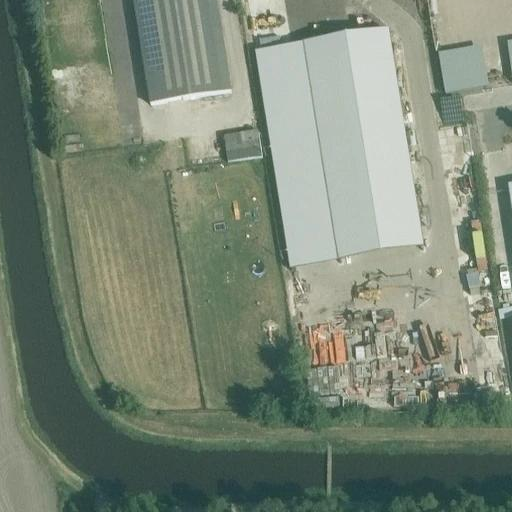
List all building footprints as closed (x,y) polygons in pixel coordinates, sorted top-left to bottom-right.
[(132,0),(150,107),(230,94),(215,0),(132,0)] [(286,0),(288,27),(310,25),(308,0),(286,0)] [(388,33),(305,46),(337,246),(420,233),(388,33)] [(228,166),(262,160),(258,133),(223,138),(228,166)] [(318,326),(318,369),(336,369),(336,378),(349,378),(349,365),(357,364),(357,326),(318,326)] [(445,350),(445,377),(469,377),(469,350),(445,350)] [(472,396),(471,382),(442,383),(443,406),(483,405),(483,396),(472,396)] [(368,402),(379,402),(379,387),(367,388),(368,402)]
